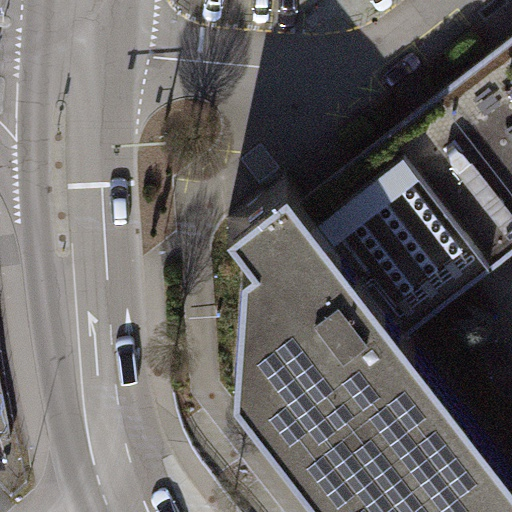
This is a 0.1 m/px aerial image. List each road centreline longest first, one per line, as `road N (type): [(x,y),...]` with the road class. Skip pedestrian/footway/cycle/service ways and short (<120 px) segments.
road 1 (secondary): [(47,0),(35,118),(40,263),(95,374)]
road 2 (secondary): [(95,374),(107,263),(107,0)]
road 3 (secondary): [(135,511),(101,422),(95,374)]
